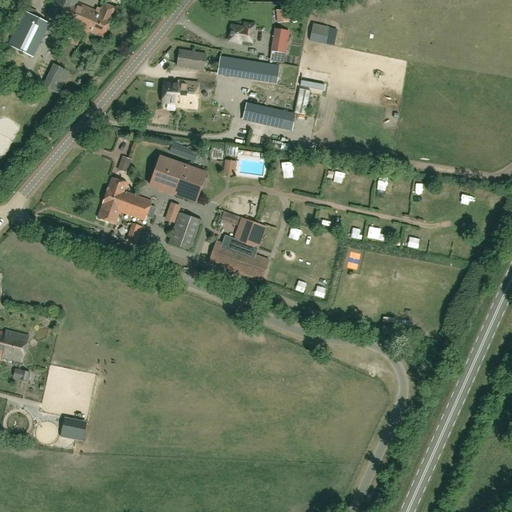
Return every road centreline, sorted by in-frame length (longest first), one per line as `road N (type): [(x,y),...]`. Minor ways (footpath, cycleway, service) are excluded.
road 1 (unclassified): [(351,511),(398,409),(403,384),(389,353),(276,323),(7,214)]
road 2 (tertiary): [(7,214),(187,0)]
road 3 (primary): [(408,511),(511,277)]
